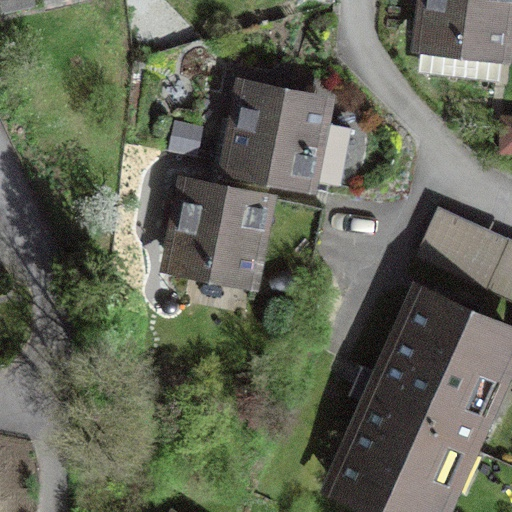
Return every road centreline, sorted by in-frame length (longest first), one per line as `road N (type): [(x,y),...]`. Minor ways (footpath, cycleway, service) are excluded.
road 1 (residential): [(0,185),(53,316),(60,387),(52,511)]
road 2 (residential): [(511,205),(458,170),(367,68),(357,44),(356,0)]
